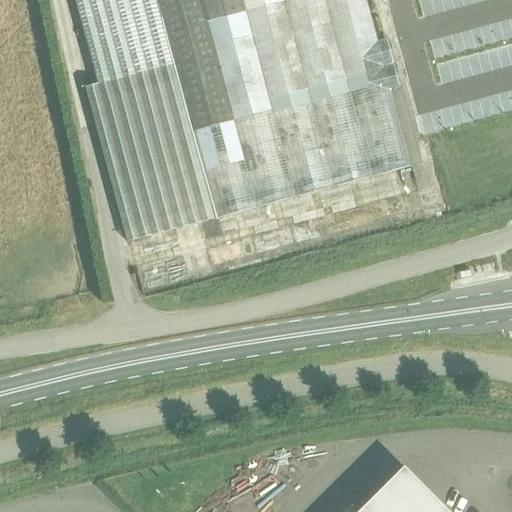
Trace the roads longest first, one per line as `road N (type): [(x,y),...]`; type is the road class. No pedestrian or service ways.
road 1 (unclassified): [(511,235),(214,319),(0,349)]
road 2 (unclassified): [(0,453),(410,364),(511,374)]
road 3 (primary): [(0,397),(99,370),(466,311)]
